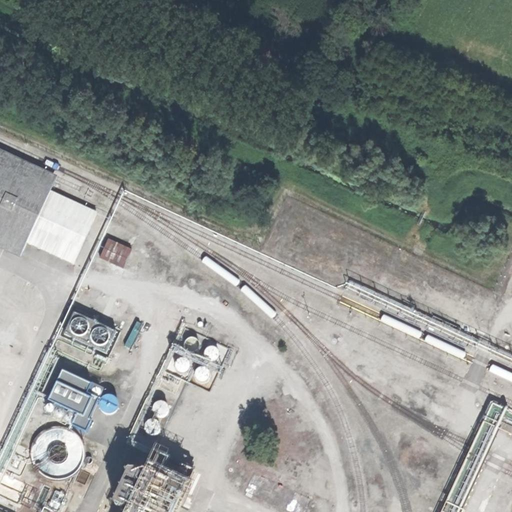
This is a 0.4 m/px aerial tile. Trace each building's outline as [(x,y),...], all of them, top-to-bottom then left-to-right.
[(0,156),(0,168),(51,192),(40,215),(49,219),(51,220),(67,187),(0,156)] [(0,225),(29,239),(37,222),(40,215),(51,192),(0,168),(0,225)] [(46,226),(49,219),(40,215),(37,222),(46,226)] [(0,235),(25,247),(29,239),(0,225),(0,235)] [(105,239),(97,257),(121,269),(129,251),(105,239)] [(73,308),(61,333),(98,351),(95,357),(107,363),(122,332),(73,308)] [(63,371),(57,383),(92,399),(85,417),(92,420),(106,390),(63,371)] [(73,426),(87,433),(92,420),(85,417),(92,399),(57,383),(49,402),(78,415),(73,426)] [(111,415),(118,411),(120,404),(116,398),(110,396),(103,399),(101,406),(105,413),(111,415)] [(44,414),(73,426),(78,415),(49,402),(44,414)] [(150,441),(155,438),(158,432),(155,426),(149,424),(143,427),(141,433),(143,439),(150,441)] [(72,471),(78,464),(80,456),(81,454),(81,445),(77,436),(70,430),(60,427),(52,427),(42,432),(36,438),(33,448),(33,457),(37,465),(44,472),(53,475),(63,475),(72,471)] [(123,511),(172,511),(191,472),(150,453),(123,511)] [(78,464),(85,466),(88,460),(80,456),(78,464)] [(0,469),(0,489),(20,499),(22,494),(26,486),(29,481),(1,468),(0,469)] [(83,469),(77,480),(85,485),(92,473),(83,469)] [(127,485),(132,482),(133,477),(131,472),(126,471),(121,473),(119,478),(122,483),(127,485)] [(30,511),(31,511),(39,511),(51,488),(44,484),(30,511)] [(122,487),(118,488),(116,491),(117,495),(120,497),(124,496),(126,492),(125,489),(122,487)] [(53,494),(45,511),(48,511),(54,511),(62,499),(53,494)] [(118,496),(111,496),(107,500),(107,506),(111,511),(118,511),(122,506),(122,500),(118,496)]
